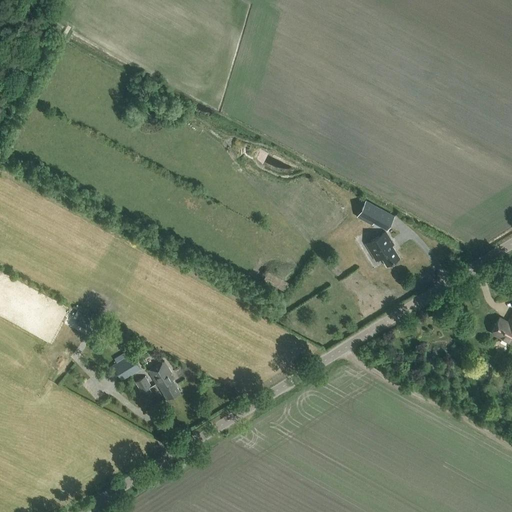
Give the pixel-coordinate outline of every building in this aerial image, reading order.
[(373,221),(386,228),(392,217),(364,202),(356,217),(371,225),(373,221)] [(384,232),(364,245),(375,261),(380,258),(386,266),(398,258),(390,246),(392,245),(384,232)] [(511,310),(511,311),(506,321),(499,318),(491,333),(511,343),(511,310)] [(93,318),(83,312),(78,321),(88,327),(93,318)] [(123,332),(108,323),(102,334),(116,342),(123,332)] [(137,340),(126,336),(123,343),(134,347),(137,340)] [(132,353),(120,361),(112,365),(122,381),(142,369),(132,353)] [(168,399),(180,392),(172,379),(174,378),(164,362),(149,371),(156,383),(157,382),(168,399)] [(150,387),(153,386),(146,375),(135,383),(141,393),(144,392),(146,396),(152,392),(150,387)]
